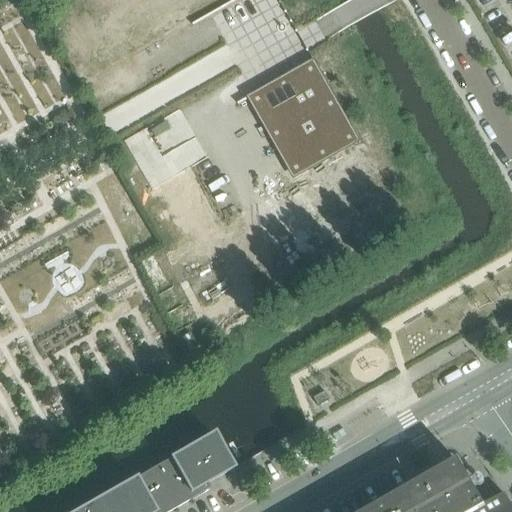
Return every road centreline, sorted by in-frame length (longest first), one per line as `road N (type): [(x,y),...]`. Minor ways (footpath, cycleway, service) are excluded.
road 1 (tertiary): [(480,391),(270,511)]
road 2 (unclassified): [(511,146),(428,0)]
